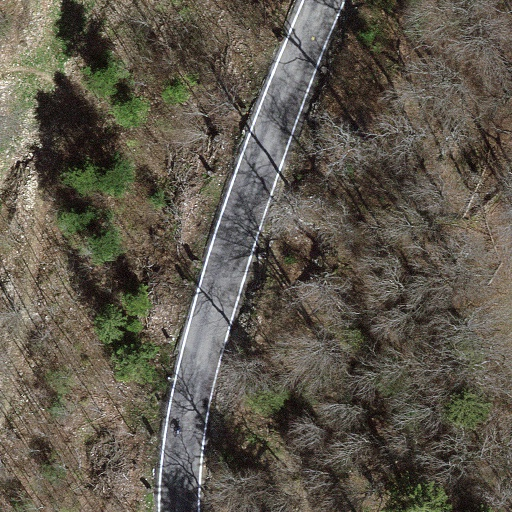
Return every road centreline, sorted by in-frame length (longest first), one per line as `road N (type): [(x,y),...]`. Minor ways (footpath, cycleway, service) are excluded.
road 1 (tertiary): [(178,511),(186,423),(220,282),(323,0)]
road 2 (track): [(0,119),(60,0)]
